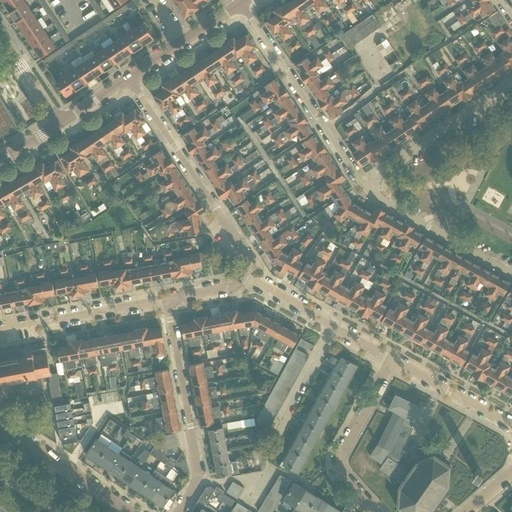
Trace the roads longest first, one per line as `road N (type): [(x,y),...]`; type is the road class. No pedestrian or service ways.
road 1 (residential): [(242,274),(247,257),(129,78)]
road 2 (residential): [(240,4),(371,188)]
road 3 (residential): [(179,511),(197,472),(166,299)]
road 4 (residential): [(375,511),(339,460),(392,360)]
road 5 (residential): [(511,85),(371,188)]
road 6 (residential): [(392,360),(242,274)]
road 7 (residential): [(0,327),(166,299)]
road 8 (residential): [(371,188),(377,200),(511,273)]
road 9 (residential): [(128,511),(0,427)]
road 10 (residential): [(511,426),(392,360)]
